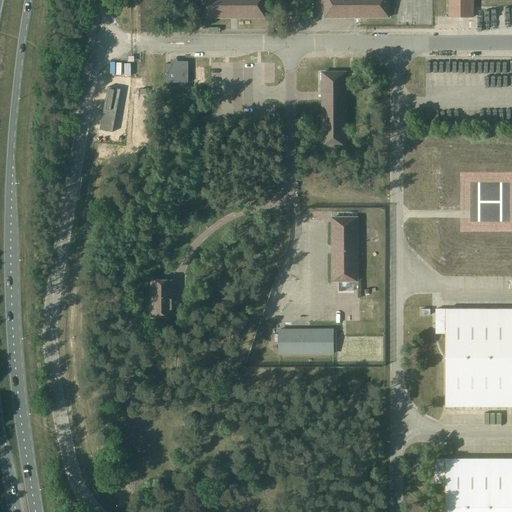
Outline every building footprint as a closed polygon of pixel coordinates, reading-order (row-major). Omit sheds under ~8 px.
[(202,0),(202,17),(231,17),(237,17),(265,17),(265,0),(202,0)] [(325,0),(326,17),(354,17),(360,17),(389,17),(388,0),(325,0)] [(448,0),(449,4),(449,17),(459,17),(463,17),(473,17),(472,0),(448,0)] [(165,83),(188,82),(188,61),(171,61),(171,64),(165,64),(165,83)] [(347,71),(321,71),(321,147),(347,147),(347,78),(354,78),(355,73),(347,73),(347,71)] [(121,89),(113,88),(108,87),(100,130),(105,131),(113,132),(121,89)] [(332,253),(333,281),(357,281),(357,218),(332,218),(332,245),(332,253)] [(151,317),(174,317),(174,280),(151,280),(151,317)] [(436,309),(436,333),(445,333),(445,356),(445,407),(511,406),(511,309),(445,309),(436,309)] [(279,334),(279,342),(279,354),(333,354),(333,330),(309,330),(304,330),(279,330),(279,334)] [(434,459),(434,483),(444,483),(444,505),(443,511),(511,511),(511,458),(445,459),(434,459)]
